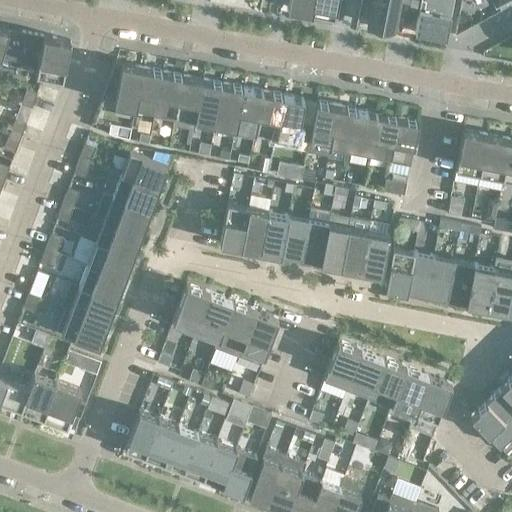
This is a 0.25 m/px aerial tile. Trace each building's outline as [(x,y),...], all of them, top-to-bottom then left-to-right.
[(287,0),(286,7),(310,11),(311,0),(287,0)] [(311,0),(310,11),(333,16),(336,0),(311,0)] [(392,27),(397,0),(409,2),(409,0),(370,0),(367,22),(392,27)] [(445,38),(452,0),(419,0),(414,32),(445,38)] [(28,46),(31,32),(25,31),(22,44),(28,46)] [(34,47),(37,33),(31,32),(28,46),(34,47)] [(34,47),(40,48),(43,34),(37,33),(34,47)] [(43,34),(40,48),(35,74),(62,79),(69,39),(43,34)] [(0,54),(8,57),(10,47),(2,45),(0,51),(0,54)] [(20,61),(22,49),(10,47),(8,57),(20,61)] [(121,62),(113,102),(134,106),(142,66),(121,62)] [(134,106),(153,110),(154,110),(162,70),(142,66),(134,106)] [(152,115),(172,119),(173,119),(182,74),(162,70),(154,110),(153,110),(152,115)] [(194,123),(193,123),(202,78),(182,74),(173,119),(172,119),(171,123),(193,128),(194,123)] [(222,81),(202,78),(193,123),(194,123),(213,127),(222,81)] [(234,131),(235,126),(234,126),(242,85),(222,81),(213,127),(234,131)] [(242,85),(234,126),(235,126),(254,130),(262,89),(242,85)] [(25,88),(21,99),(32,103),(36,91),(25,88)] [(262,89),(254,130),(274,134),(282,93),(262,89)] [(298,119),(303,97),(282,93),(274,134),(307,140),(311,122),(298,119)] [(328,144),(336,104),(315,100),(311,122),(307,140),(306,150),(326,154),(327,154),(329,144),(328,144)] [(328,144),(329,144),(348,148),(356,108),(336,104),(328,144)] [(356,108),(348,148),(368,152),(376,112),(356,108)] [(376,112),(368,152),(388,156),(396,115),(376,112)] [(396,115),(388,156),(409,160),(417,120),(396,115)] [(24,124),(13,120),(9,132),(19,136),(24,124)] [(455,168),(478,172),(486,133),(462,128),(455,168)] [(9,132),(4,144),(15,148),(19,136),(9,132)] [(88,132),(78,157),(89,161),(92,161),(101,137),(88,132)] [(138,140),(147,142),(149,134),(139,132),(138,140)] [(509,138),(486,133),(478,172),(502,177),(509,138)] [(511,138),(509,138),(502,177),(511,178),(511,138)] [(128,149),(120,172),(157,186),(166,163),(151,157),(128,149)] [(170,153),(153,150),(151,157),(166,163),(170,153)] [(239,152),(238,160),(247,162),(249,154),(239,152)] [(85,172),(89,161),(78,157),(74,168),(85,172)] [(291,161),(289,175),(300,177),(302,164),(291,161)] [(304,165),(302,176),(313,178),(315,167),(304,165)] [(326,166),(325,175),(332,176),(334,168),(326,166)] [(111,194),(149,209),(157,186),(120,172),(111,194)] [(385,174),(382,188),(403,192),(406,178),(385,174)] [(285,182),(283,190),(291,191),(292,183),(285,182)] [(335,184),(325,182),(323,192),(333,194),(335,184)] [(347,186),(335,184),(333,191),(346,194),(347,186)] [(66,190),(62,201),(72,205),(77,194),(66,190)] [(102,191),(94,214),(103,218),(103,217),(140,231),(149,209),(111,194),(102,191)] [(365,207),(366,198),(354,195),(352,205),(365,207)] [(385,200),(373,198),(372,205),(384,207),(385,200)] [(68,217),(72,205),(62,201),(57,213),(68,217)] [(218,241),(239,245),(247,205),(226,201),(218,241)] [(449,202),(447,212),(459,215),(461,204),(449,202)] [(259,249),(267,209),(247,205),(239,245),(259,249)] [(486,208),(484,219),(492,220),(495,209),(486,208)] [(287,213),(267,209),(259,249),(279,253),(287,213)] [(279,253),(299,257),(307,217),(287,213),(279,253)] [(418,220),(399,216),(397,219),(397,222),(407,224),(407,228),(416,230),(418,220)] [(511,217),(505,216),(503,229),(511,230),(511,217)] [(103,217),(103,218),(94,239),(132,254),(140,231),(103,217)] [(327,221),(307,217),(299,257),(319,261),(327,221)] [(446,219),(444,226),(458,229),(460,221),(446,219)] [(347,224),(327,221),(319,261),(339,265),(347,224)] [(480,225),(460,221),(458,229),(478,233),(480,225)] [(367,228),(347,224),(339,265),(359,269),(367,228)] [(388,232),(367,228),(359,269),(380,273),(388,232)] [(49,235),(45,246),(55,250),(60,239),(49,235)] [(94,239),(86,262),(123,276),(132,254),(94,239)] [(51,262),(55,250),(45,246),(40,258),(51,262)] [(384,286),(404,290),(412,250),(392,246),(384,286)] [(404,290),(424,294),(432,253),(412,250),(404,290)] [(452,257),(432,253),(424,294),(445,298),(452,257)] [(445,298),(465,302),(472,261),(452,257),(445,298)] [(465,302),(485,306),(492,265),(472,261),(465,302)] [(69,280),(68,281),(115,298),(123,276),(86,262),(78,284),(69,280)] [(485,306),(505,310),(511,271),(511,268),(511,269),(492,265),(485,306)] [(32,280),(28,291),(38,295),(43,284),(32,280)] [(115,298),(68,281),(60,303),(106,321),(115,298)] [(186,282),(171,319),(195,328),(209,291),(186,282)] [(34,307),(38,295),(28,291),(23,303),(34,307)] [(213,345),(214,345),(231,299),(209,291),(195,328),(217,336),(213,345)] [(231,299),(214,345),(236,354),(254,308),(231,299)] [(64,306),(56,328),(98,344),(106,321),(60,303),(60,304),(64,306)] [(236,354),(259,363),(277,316),(254,308),(236,354)] [(48,333),(36,329),(32,341),(43,345),(48,333)] [(337,339),(323,376),(346,385),(360,348),(337,339)] [(382,356),(360,348),(346,385),(368,393),(382,356)] [(68,349),(64,361),(94,372),(98,360),(68,349)] [(52,354),(42,350),(37,363),(47,367),(52,354)] [(171,356),(159,352),(156,361),(168,365),(171,356)] [(405,364),(382,356),(368,393),(390,402),(387,411),(405,364)] [(427,373),(405,364),(387,411),(410,419),(427,373)] [(34,370),(28,387),(20,408),(42,416),(56,379),(34,370)] [(204,373),(200,383),(212,388),(216,377),(204,373)] [(451,382),(427,373),(410,419),(411,419),(414,410),(437,419),(451,382)] [(511,398),(511,373),(500,386),(511,398)] [(170,379),(158,375),(155,383),(167,388),(170,379)] [(0,400),(20,408),(28,387),(0,376),(0,400)] [(238,391),(247,395),(252,382),(243,378),(238,391)] [(79,388),(56,379),(42,416),(65,425),(79,388)] [(190,387),(184,385),(181,392),(187,394),(190,387)] [(511,398),(500,386),(485,400),(511,427),(511,398)] [(210,395),(203,392),(200,402),(206,404),(210,395)] [(230,402),(221,398),(217,409),(226,412),(230,402)] [(505,451),(511,444),(511,427),(485,400),(470,414),(505,451)] [(260,407),(252,404),(247,417),(255,420),(260,407)] [(158,416),(138,408),(123,447),(144,455),(158,416)] [(312,408),(308,418),(319,422),(323,412),(312,408)] [(177,423),(158,416),(144,455),(163,462),(177,423)] [(343,430),(352,433),(356,422),(347,418),(343,430)] [(275,419),(273,426),(280,428),(283,421),(275,419)] [(197,431),(177,423),(163,462),(182,469),(197,431)] [(314,433),(304,429),(301,438),(311,442),(314,433)] [(216,438),(197,431),(182,469),(202,476),(216,438)] [(367,436),(363,445),(372,448),(376,439),(367,436)] [(334,440),(325,437),(321,446),(330,449),(334,440)] [(379,437),(375,448),(385,452),(388,445),(385,439),(379,437)] [(236,445),(216,438),(202,476),(221,484),(236,445)] [(256,453),(236,445),(221,484),(241,491),(256,453)] [(247,493),(267,501),(285,453),(265,446),(247,493)] [(301,470),(305,461),(304,461),(285,453),(267,501),(286,508),(301,470)] [(387,455),(383,466),(394,470),(398,459),(387,455)] [(306,511),(320,477),(301,470),(286,508),(296,511),(306,511)] [(328,511),(339,484),(320,477),(306,511),(328,511)] [(351,511),(360,492),(339,484),(328,511),(351,511)] [(369,511),(409,511),(414,499),(391,490),(388,497),(377,492),(369,511)] [(409,511),(436,511),(438,508),(414,499),(409,511)]
